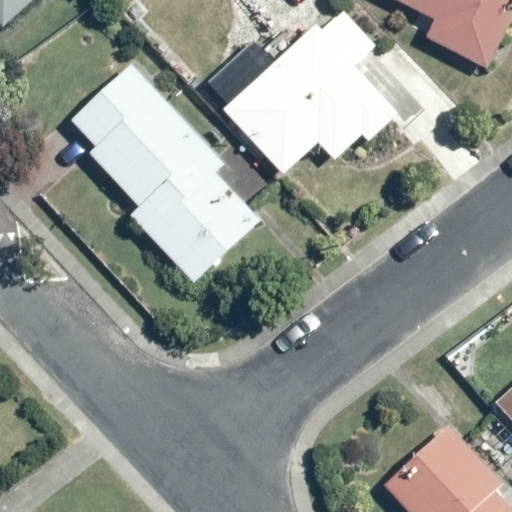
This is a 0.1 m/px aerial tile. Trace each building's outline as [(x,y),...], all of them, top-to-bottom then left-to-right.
[(0,0),(0,20),(9,30),(41,0),(0,0)] [(511,29),(511,0),(397,0),(439,23),(430,38),(489,71),(511,29)] [(415,101),(334,13),(277,65),(253,39),(210,79),(233,104),(226,110),(286,175),(322,142),(344,166),(415,101)] [(100,149),(94,154),(144,209),(136,216),(199,285),(267,223),(221,173),(227,167),(135,65),(75,121),(100,149)] [(511,511),(511,496),(455,432),(393,487),(414,511),(511,511)]
